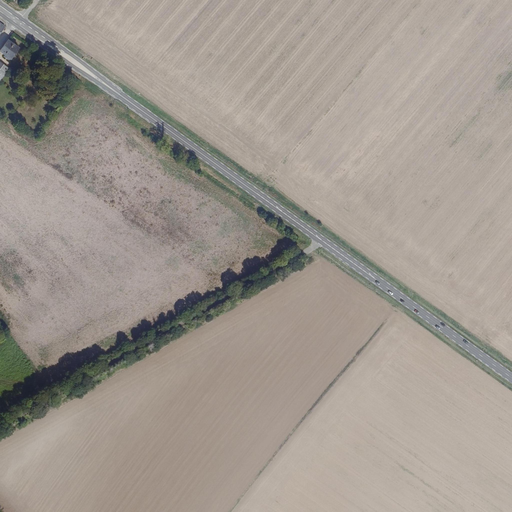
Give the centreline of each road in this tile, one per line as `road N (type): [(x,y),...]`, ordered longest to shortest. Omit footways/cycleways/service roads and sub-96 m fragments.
road 1 (primary): [(511,378),(18,21)]
road 2 (track): [(319,238),(0,426)]
road 3 (track): [(231,511),(402,298)]
